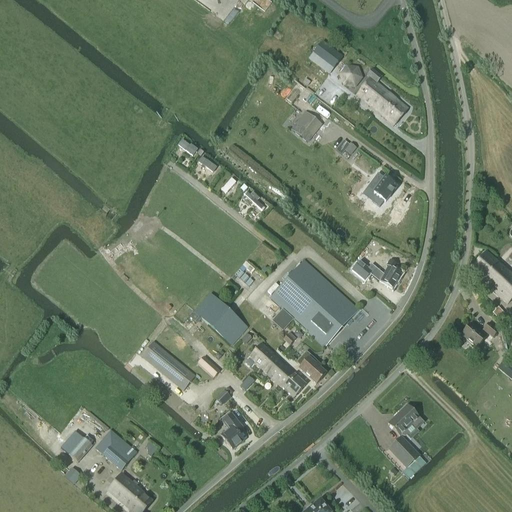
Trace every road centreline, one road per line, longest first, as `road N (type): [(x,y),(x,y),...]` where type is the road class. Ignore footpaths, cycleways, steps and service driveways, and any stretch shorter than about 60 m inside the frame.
road 1 (unclassified): [(180,511),(370,345),(409,293),(429,221),(430,155),(425,92),(402,0)]
road 2 (unclassified): [(237,511),(364,406),(450,303),(466,238),(467,141),(439,0)]
